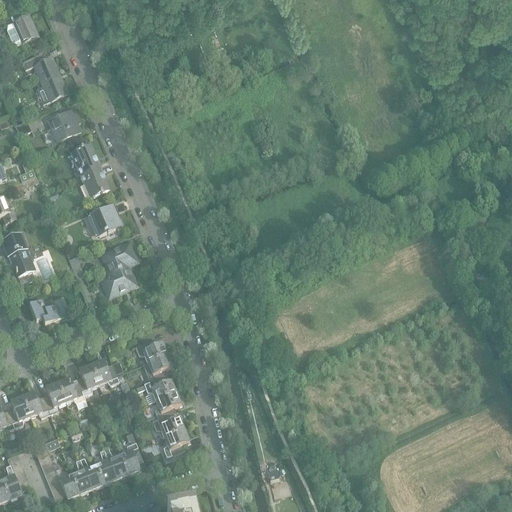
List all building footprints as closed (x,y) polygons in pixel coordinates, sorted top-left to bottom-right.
[(30,18),(12,25),(8,27),(7,33),(13,46),(17,49),(40,40),(30,18)] [(40,66),(38,60),(37,59),(22,65),(25,73),(34,69),(46,97),(42,99),(44,104),(48,102),(49,105),(68,97),(52,61),(40,66)] [(74,112),(48,124),(51,132),(54,131),(60,145),(81,136),(77,127),(80,126),(74,112)] [(0,124),(0,127),(1,131),(3,134),(16,128),(12,120),(0,124)] [(32,132),(29,126),(28,123),(16,128),(20,138),(32,132)] [(80,179),(99,171),(90,149),(71,157),(80,179)] [(99,171),(80,179),(90,201),(109,193),(99,171)] [(19,178),(22,184),(36,179),(34,172),(19,178)] [(22,184),(19,186),(22,191),(38,185),(36,179),(22,184)] [(57,200),(54,193),(48,196),(51,203),(57,200)] [(0,202),(0,220),(3,219),(5,226),(10,224),(10,225),(12,224),(17,222),(13,214),(10,215),(4,201),(0,202)] [(122,230),(114,211),(113,210),(99,217),(98,215),(87,220),(92,230),(94,229),(98,239),(107,235),(107,237),(122,230)] [(2,245),(6,255),(8,260),(10,259),(18,279),(35,273),(27,252),(21,237),(2,245)] [(130,269),(139,265),(131,245),(102,257),(110,277),(130,269)] [(84,265),(82,258),(81,257),(70,262),(73,270),(80,266),(84,265)] [(85,279),(80,266),(73,270),(78,282),(85,279)] [(110,277),(101,281),(110,301),(138,289),(130,269),(110,277)] [(45,328),(68,319),(61,302),(55,304),(56,308),(46,312),(43,303),(29,308),(36,325),(43,323),(45,328)] [(147,366),(168,358),(163,346),(153,349),(151,344),(136,350),(139,357),(144,357),(147,366)] [(168,358),(147,366),(150,374),(146,377),(150,385),(150,386),(160,382),(166,380),(163,374),(173,370),(168,358)] [(92,368),(100,388),(107,384),(110,389),(119,386),(113,370),(107,373),(104,363),(92,368)] [(118,365),(113,367),(117,377),(123,375),(118,365)] [(78,384),(84,399),(93,396),(92,391),(100,388),(92,368),(79,373),(83,382),(78,384)] [(58,385),(66,406),(74,403),(77,407),(79,412),(88,408),(84,399),(78,384),(77,385),(79,388),(74,390),(70,381),(58,385)] [(156,403),(176,395),(172,383),(162,387),(160,382),(150,386),(150,385),(144,388),(136,391),(138,395),(146,392),(148,396),(153,395),(156,403)] [(45,402),(51,417),(59,414),(59,409),(66,406),(58,385),(45,391),(49,400),(45,402)] [(133,404),(132,393),(124,397),(125,405),(133,404)] [(51,417),(45,402),(38,405),(35,395),(23,400),(31,420),(39,417),(42,421),(51,417)] [(176,395),(156,403),(160,411),(155,414),(157,419),(151,422),(153,426),(174,417),(172,412),(181,408),(176,395)] [(9,416),(16,432),(24,428),(24,423),(31,420),(23,400),(10,405),(14,415),(9,416)] [(0,438),(16,432),(9,416),(3,419),(0,411),(0,438)] [(165,441),(185,433),(180,421),(170,425),(168,420),(174,417),(153,426),(156,433),(161,433),(165,441)] [(89,426),(87,421),(79,424),(81,430),(89,426)] [(185,433),(165,441),(167,447),(163,451),(167,461),(182,455),(180,449),(190,445),(185,433)] [(120,458),(128,478),(140,473),(137,465),(142,462),(131,435),(126,437),(130,449),(127,450),(128,455),(120,458)] [(48,453),(45,447),(34,451),(37,458),(48,453)] [(108,452),(104,454),(115,483),(128,478),(120,458),(113,461),(108,452)] [(50,458),(48,453),(37,458),(39,462),(50,458)] [(102,465),(95,468),(103,488),(115,483),(104,454),(100,455),(102,465)] [(21,463),(19,458),(7,462),(10,468),(21,463)] [(52,463),(50,458),(39,462),(41,467),(52,463)] [(84,462),(80,464),(92,493),(103,488),(95,468),(89,470),(84,462)] [(23,469),(21,463),(10,468),(10,469),(12,473),(23,469)] [(41,467),(43,472),(54,468),(53,466),(52,463),(41,467)] [(78,475),(71,478),(79,497),(92,493),(80,464),(76,465),(78,475)] [(56,473),(54,468),(43,472),(45,478),(56,473)] [(9,480),(2,483),(10,504),(22,499),(21,495),(19,489),(16,484),(14,479),(12,473),(10,469),(7,471),(9,480)] [(25,474),(23,469),(12,473),(14,479),(25,474)] [(270,483),(279,481),(277,474),(277,472),(276,469),(270,471),(269,472),(269,474),(268,475),(270,483)] [(64,493),(66,498),(67,502),(79,497),(71,478),(64,480),(60,472),(56,473),(58,478),(60,483),(62,488),(64,493)] [(45,478),(47,482),(58,478),(56,473),(45,478)] [(27,479),(25,474),(14,479),(16,484),(27,479)] [(47,482),(49,487),(60,483),(58,478),(47,482)] [(29,485),(27,479),(16,484),(19,489),(29,485)] [(0,507),(10,504),(2,483),(0,483),(0,507)] [(49,487),(51,492),(62,488),(60,483),(49,487)] [(31,490),(29,485),(19,489),(21,495),(31,490)] [(51,492),(53,497),(64,493),(62,488),(51,492)] [(64,493),(53,497),(55,503),(66,498),(64,493)]
